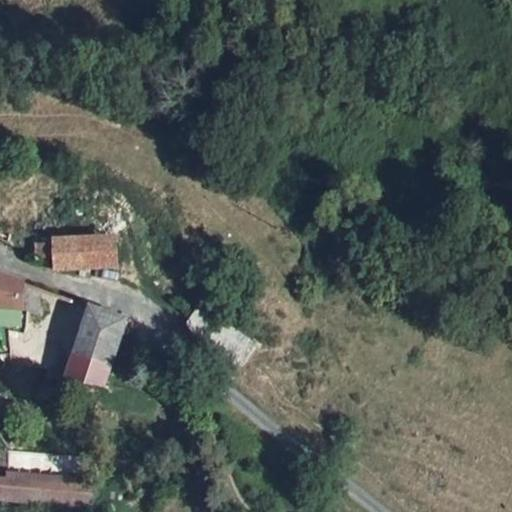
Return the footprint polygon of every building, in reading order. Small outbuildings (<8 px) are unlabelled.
[(59,243),(43,244),(43,256),(59,255),(60,268),(120,265),(118,237),(58,240),(59,243)] [(0,328),(2,329),(12,300),(35,308),(43,286),(3,271),(0,270),(0,328)] [(88,304),(71,353),(110,368),(115,355),(126,320),(88,304)] [(184,326),(194,345),(211,323),(195,311),(184,326)] [(224,333),(211,323),(194,345),(207,355),(224,333)] [(224,333),(207,355),(233,374),(249,352),(224,333)] [(110,368),(71,353),(61,382),(103,387),(110,368)] [(94,477),(98,462),(13,455),(12,470),(94,477)]
